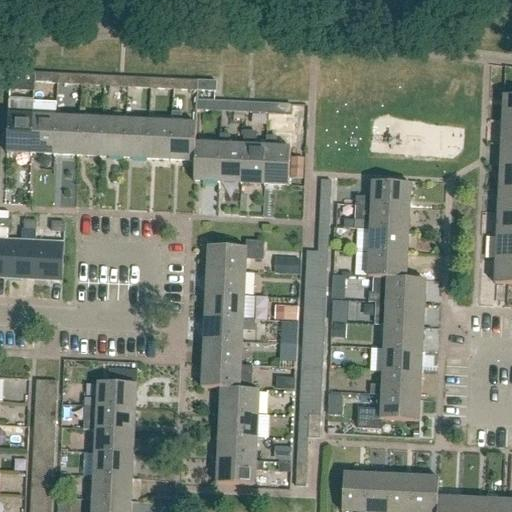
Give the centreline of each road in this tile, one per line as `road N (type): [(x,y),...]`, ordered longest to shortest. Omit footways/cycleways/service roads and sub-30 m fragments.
road 1 (residential): [(76,251),(146,255),(144,322),(0,314)]
road 2 (residential): [(511,352),(479,351),(477,416),(511,418)]
